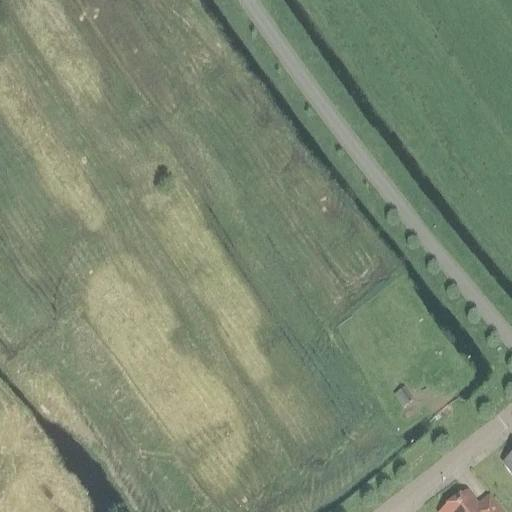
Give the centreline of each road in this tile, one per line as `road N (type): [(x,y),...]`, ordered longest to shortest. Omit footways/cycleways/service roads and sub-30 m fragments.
road 1 (unclassified): [(511,340),(376,176),(246,0)]
road 2 (residential): [(390,511),(511,417)]
